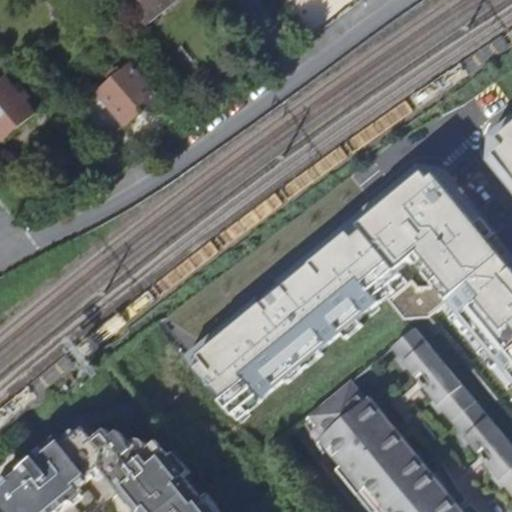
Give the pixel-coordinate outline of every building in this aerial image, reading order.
[(126,0),(151,29),(186,0),(126,0)] [(81,21),(102,43),(113,34),(93,12),(81,21)] [(60,20),(67,29),(77,21),(70,13),(60,20)] [(87,113),(114,146),(167,104),(141,71),(87,113)] [(9,82),(0,90),(0,132),(9,143),(39,116),(29,104),(34,100),(29,94),(24,99),(9,82)] [(511,121),(492,138),(489,163),(511,191),(511,121)] [(89,176),(100,189),(115,181),(102,165),(89,176)] [(511,254),(511,253),(504,259),(491,243),(498,237),(486,223),(479,229),(459,205),(466,199),(444,172),(419,170),(186,360),(237,423),(286,382),(284,379),(319,351),(321,354),(381,305),(377,301),(405,279),(401,274),(423,256),(443,281),(435,287),(511,380),(511,254)] [(486,223),(466,199),(459,205),(479,229),(486,223)] [(511,253),(498,237),(491,243),(504,259),(511,253)] [(490,418),(472,397),(462,385),(417,330),(393,350),(418,379),(423,375),(433,388),(428,392),(479,454),(485,450),(495,462),(490,467),(511,493),(511,445),(506,439),(496,426),(490,418)] [(413,454),(370,402),(367,404),(351,384),(310,419),(326,438),(321,442),(343,468),(365,494),(369,490),(387,511),(460,511),(444,492),(439,496),(408,458),(413,454)] [(0,511),(62,511),(72,504),(84,494),(80,491),(104,471),(115,484),(122,493),(138,511),(206,511),(154,449),(146,456),(147,451),(146,449),(144,446),(142,445),(139,444),(136,445),(130,450),(118,436),(111,442),(104,434),(92,444),(83,433),(66,448),(61,443),(0,493),(0,511)]
